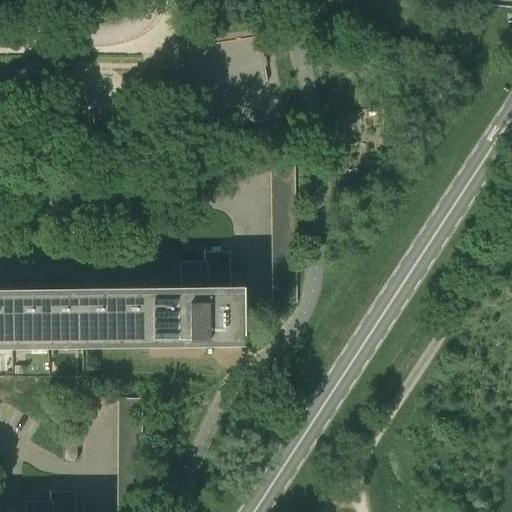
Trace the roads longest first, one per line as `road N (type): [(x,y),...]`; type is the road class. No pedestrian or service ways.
road 1 (primary): [(254,511),(511,117)]
road 2 (track): [(358,511),(347,486),(511,225)]
road 3 (residential): [(0,252),(27,251),(53,204),(252,197)]
road 4 (residential): [(0,38),(115,36),(147,19),(151,0)]
